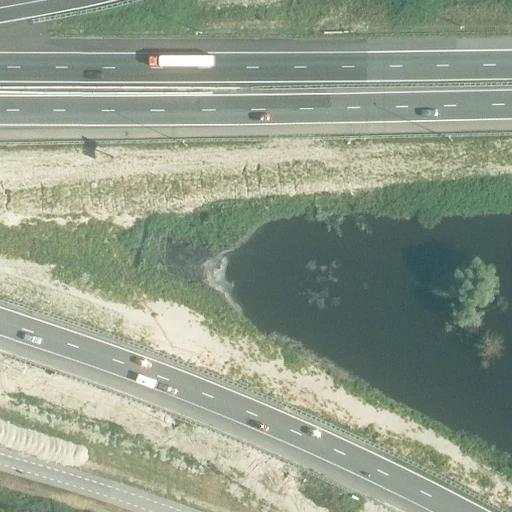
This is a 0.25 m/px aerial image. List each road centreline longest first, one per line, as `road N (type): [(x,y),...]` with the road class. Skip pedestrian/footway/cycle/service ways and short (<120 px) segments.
road 1 (motorway): [(511,69),(133,69),(0,57)]
road 2 (motorway): [(0,125),(511,106)]
road 3 (motorway): [(0,331),(250,421),(436,511)]
road 4 (unclassified): [(167,511),(0,459)]
road 5 (motorway): [(153,0),(0,44)]
